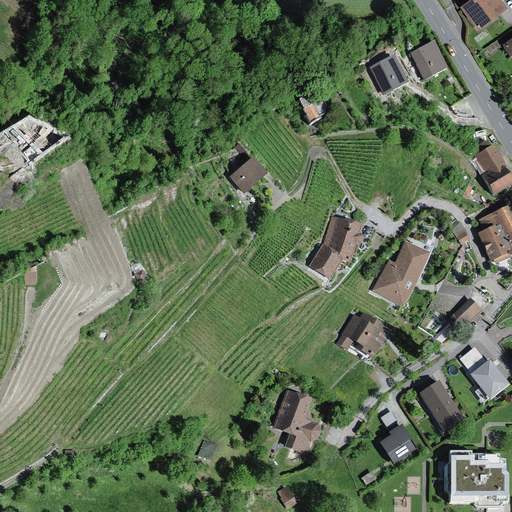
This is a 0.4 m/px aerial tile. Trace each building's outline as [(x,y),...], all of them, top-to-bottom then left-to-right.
[(503,0),(469,0),(462,6),(479,30),(509,7),(503,0)] [(433,43),(410,54),(424,81),(446,69),(433,43)] [(394,57),(372,68),(386,95),(408,83),(394,57)] [(290,83),(275,90),(281,103),(296,96),(290,83)] [(449,106),(460,100),(453,89),(443,95),(449,106)] [(306,97),(296,102),(308,125),(319,119),(318,118),(327,114),(321,103),(313,100),(308,102),(306,97)] [(0,182),(11,177),(67,139),(45,126),(26,120),(0,134),(0,182)] [(511,181),(493,146),(475,156),(486,175),(482,177),(492,197),(511,186),(511,181)] [(252,159),(229,178),(243,195),(266,175),(252,159)] [(482,231),(476,234),(489,265),(511,255),(511,205),(477,220),(482,231)] [(361,226),(331,217),(322,245),(309,267),(330,281),(342,262),(350,264),(355,246),(359,246),(362,242),(361,236),(359,234),(361,226)] [(459,223),(452,230),(456,237),(465,233),(459,223)] [(388,261),(371,291),(403,307),(415,284),(428,253),(405,242),(394,264),(388,261)] [(142,271),(135,275),(139,282),(146,278),(142,271)] [(36,274),(25,274),(25,285),(36,285),(36,274)] [(470,299),(448,320),(460,334),(483,313),(470,299)] [(361,322),(353,317),(336,344),(347,351),(352,342),(363,349),(360,352),(372,360),(384,341),(382,339),(388,330),(365,316),(361,322)] [(471,375),(486,363),(474,349),(459,360),(471,375)] [(471,375),(470,375),(490,400),(508,386),(488,361),(486,363),(471,375)] [(438,382),(418,395),(444,433),(463,421),(438,382)] [(271,430),(287,435),(283,447),(306,456),(310,443),(318,440),(320,432),(317,425),(308,422),(311,413),(308,412),(312,399),(285,389),(271,430)] [(391,412),(380,419),(387,429),(398,422),(391,412)] [(401,425),(376,442),(391,465),(414,451),(408,441),(411,440),(401,425)] [(204,441),(198,457),(211,462),(218,446),(204,441)] [(471,453),(449,453),(449,464),(444,467),(444,491),(449,494),(449,504),(473,504),(473,506),(476,509),(498,509),(502,505),(507,505),(507,476),(504,474),(504,461),(499,461),(499,458),(496,455),(482,456),(471,456),(471,453)] [(185,455),(179,458),(183,466),(189,463),(185,455)] [(371,473),(362,479),(367,486),(376,479),(371,473)] [(286,487),(278,492),(286,506),(294,502),(286,487)]
